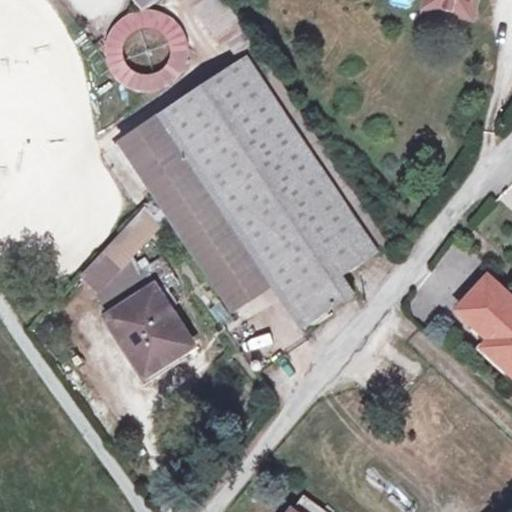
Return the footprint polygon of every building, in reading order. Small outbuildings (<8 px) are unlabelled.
[(472,21),(477,0),(430,0),(428,11),(472,21)] [(95,70),(163,100),(194,31),(125,1),(95,70)] [(259,19),(246,27),(263,52),(275,44),(259,19)] [(394,249),(406,242),(343,148),(275,44),(263,52),(394,249)] [(394,249),(263,52),(224,78),(176,109),(288,280),(305,305),(359,270),(394,249)] [(288,280),(176,109),(159,120),(192,171),(184,176),(262,299),(288,280)] [(159,120),(137,134),(170,187),(248,309),(262,299),(184,176),(192,171),(159,120)] [(169,285),(189,273),(177,254),(156,268),(168,287),(169,285)] [(124,290),(135,308),(168,287),(156,268),(124,290)] [(369,288),(359,270),(305,305),(317,321),(369,288)] [(511,292),(496,278),(470,306),(502,336),(495,344),(511,360),(511,292)] [(168,287),(135,308),(123,315),(156,368),(184,351),(187,355),(206,341),(169,285),(168,287)] [(346,511),(318,492),(304,511),(346,511)]
